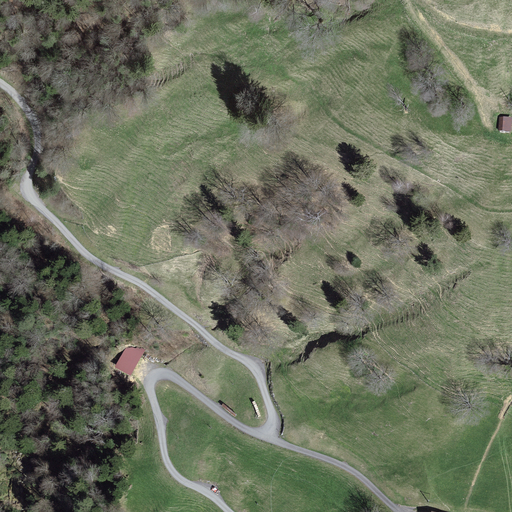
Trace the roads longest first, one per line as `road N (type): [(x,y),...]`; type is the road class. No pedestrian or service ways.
road 1 (unclassified): [(0,83),(28,119),(26,182),(38,199),(78,243),(252,367),(273,415),(269,438)]
road 2 (unclassified): [(230,511),(169,468),(149,383),(165,373),(269,438)]
road 3 (unclassified): [(269,438),(358,474),(400,511)]
